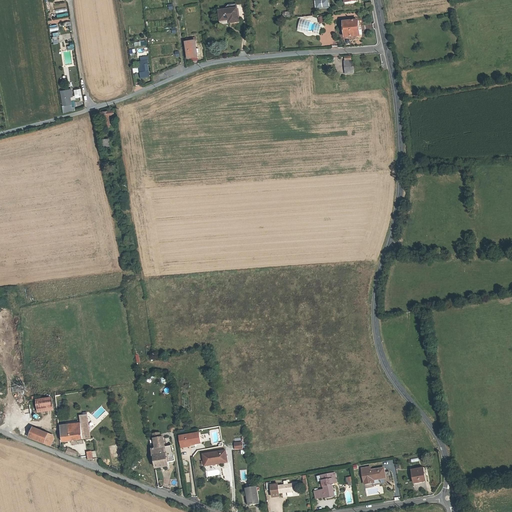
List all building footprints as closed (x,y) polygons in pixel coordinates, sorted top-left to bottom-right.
[(232,22),(233,25),(242,24),(239,10),(221,13),(222,23),(232,22)] [(357,21),(342,23),(344,37),(359,35),(357,21)] [(318,32),(320,24),(307,22),(306,30),(318,32)] [(198,57),(196,41),(187,42),(189,58),(198,57)] [(345,75),(354,74),(353,55),(344,56),(345,75)] [(149,56),(139,57),(141,78),(150,78),(149,56)] [(79,88),(73,90),(75,98),(81,97),(79,88)] [(102,147),(109,146),(108,138),(101,139),(102,147)] [(55,412),(54,398),(37,399),(38,413),(55,412)] [(88,422),(61,427),(64,443),(91,439),(88,422)] [(30,438),(47,445),(50,435),(34,429),(30,438)] [(200,432),(182,435),(183,441),(201,438),(200,432)] [(176,463),(173,447),(165,448),(164,439),(161,440),(160,434),(154,435),(156,449),(152,450),(154,458),(155,458),(157,470),(169,468),(169,464),(176,463)] [(235,450),(244,450),(243,442),(235,442),(235,450)] [(77,458),(79,453),(69,449),(67,454),(77,458)] [(95,452),(88,452),(89,460),(97,458),(95,452)] [(225,452),(203,454),(204,463),(213,462),(214,466),(227,464),(225,452)] [(370,482),(384,480),(382,469),(363,472),(365,480),(370,480),(370,482)] [(425,480),(423,469),(412,471),(414,482),(425,480)] [(329,500),(337,499),(334,478),(325,479),(326,488),(317,490),(318,499),(325,498),(325,495),(328,495),(329,500)] [(272,483),(268,484),(269,491),(273,490),(274,498),(281,497),(281,494),(290,493),(295,492),(294,492),(294,487),(293,484),(289,485),(288,482),(285,482),(286,485),(279,486),(279,485),(272,486),(272,483)] [(261,504),(259,488),(246,489),(247,498),(250,498),(251,505),(261,504)]
